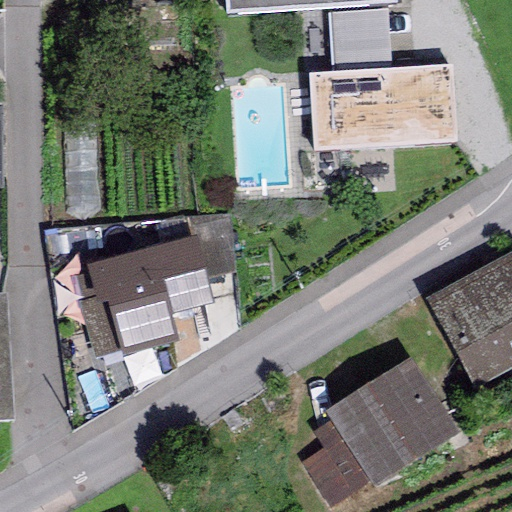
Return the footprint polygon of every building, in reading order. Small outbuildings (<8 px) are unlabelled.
[(147,0),(92,0),(93,12),(148,8),(147,0)] [(395,0),(225,0),(227,13),(396,4),(395,0)] [(387,11),(326,15),(330,74),(391,70),(387,11)] [(330,74),(309,75),(313,151),(458,141),(452,67),(391,70),(330,74)] [(231,214),(185,218),(189,239),(193,237),(205,280),(235,272),(231,214)] [(205,280),(193,237),(189,239),(86,267),(95,297),(77,301),(93,359),(117,352),(119,359),(176,343),(168,316),(212,304),(205,280)] [(511,252),(425,300),(470,382),(479,377),(482,383),(511,366),(511,252)] [(12,290),(0,290),(0,416),(18,416),(12,290)] [(409,358),(326,412),(331,421),(371,481),(376,489),(459,436),(409,358)] [(328,509),(371,481),(331,421),(312,433),(322,449),(299,464),(328,509)]
